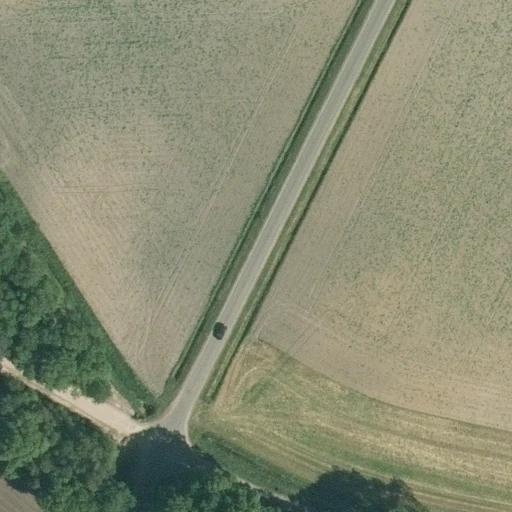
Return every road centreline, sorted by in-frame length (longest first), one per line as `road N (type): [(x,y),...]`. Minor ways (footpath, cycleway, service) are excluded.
road 1 (unclassified): [(160,448),(382,0)]
road 2 (unclassified): [(160,448),(0,355)]
road 3 (unclassified): [(294,511),(160,448)]
